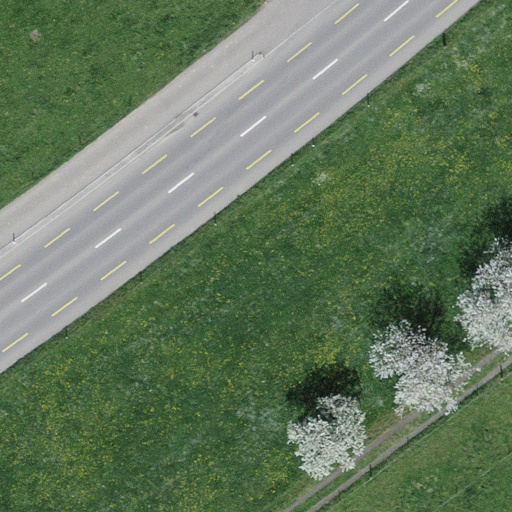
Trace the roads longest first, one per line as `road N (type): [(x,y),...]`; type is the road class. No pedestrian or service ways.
road 1 (primary): [(434,0),(375,52),(0,317)]
road 2 (track): [(0,234),(306,0)]
road 3 (track): [(511,351),(297,511)]
